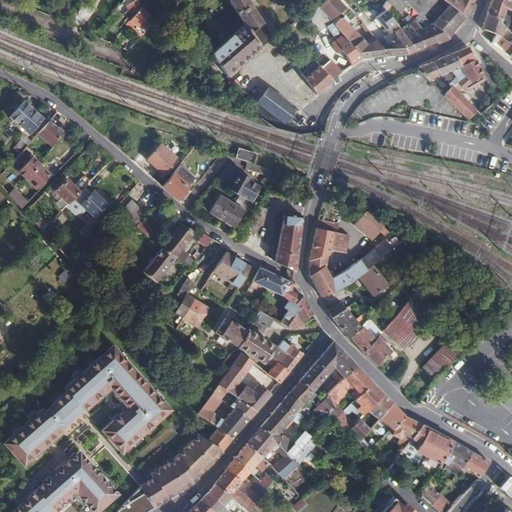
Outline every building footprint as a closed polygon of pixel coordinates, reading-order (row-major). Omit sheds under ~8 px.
[(244,0),(227,0),(243,24),(209,54),(210,56),(204,60),(220,81),(227,76),(270,39),(244,0)] [(311,0),(329,19),(340,11),(330,0),(311,0)] [(408,3),(403,0),(386,0),(400,12),(408,3)] [(403,0),(408,3),(419,10),(425,0),(403,0)] [(425,0),(419,10),(425,16),(434,0),(425,0)] [(444,0),(449,5),(463,17),(466,12),(473,1),(473,0),(444,0)] [(505,8),(490,0),(489,0),(488,3),(486,8),(486,11),(485,13),(499,22),(498,25),(503,29),(509,22),(501,17),(505,8)] [(511,0),(490,0),(505,8),(511,11),(511,0)] [(449,5),(434,23),(448,36),(451,32),(460,21),(463,17),(449,5)] [(140,6),(128,20),(136,27),(147,14),(140,6)] [(382,44),(389,55),(406,54),(423,46),(411,34),(385,10),(378,16),(389,28),(385,31),(390,37),(382,44)] [(324,27),(332,38),(341,32),(334,23),(342,16),(344,15),(340,11),(329,19),(328,24),(324,27)] [(499,22),(485,13),(483,20),(481,26),(495,34),(491,42),(495,45),(499,36),(503,29),(498,25),(499,22)] [(408,18),(421,29),(435,41),(437,44),(448,39),(448,36),(434,23),(432,22),(428,27),(411,14),(408,18)] [(368,46),(342,16),(334,23),(341,32),(343,35),(361,58),(373,57),(389,55),(382,44),(378,40),(368,46)] [(421,29),(411,34),(423,46),(429,43),(435,41),(421,29)] [(334,40),(329,43),(335,54),(340,50),(350,65),(355,62),(361,58),(343,35),(334,41),(334,40)] [(499,36),(495,45),(511,58),(511,38),(508,42),(499,36)] [(460,50),(453,53),(466,75),(454,86),(445,94),(468,119),(477,112),(471,104),(459,92),(463,88),(464,90),(469,91),(485,80),(467,47),(460,50)] [(444,56),(433,61),(443,74),(454,69),(458,76),(451,83),(454,86),(466,75),(453,53),(444,56)] [(330,61),(322,67),(332,79),(340,72),(330,61)] [(426,63),(419,66),(430,79),(443,74),(433,61),(426,63)] [(310,71),(303,77),(315,94),(320,89),(332,79),(322,67),(321,66),(313,73),(310,71)] [(268,88),(257,102),(284,122),(292,115),(285,108),(287,107),(268,88)] [(22,102),(9,117),(28,134),(41,119),(22,102)] [(62,132),(49,120),(36,134),(52,147),(63,135),(61,134),(62,132)] [(26,145),(29,142),(21,134),(17,138),(20,141),(12,150),(18,155),(26,145)] [(158,144),(145,159),(162,173),(175,158),(158,144)] [(30,160),(18,172),(34,188),(46,176),(30,160)] [(56,161),(46,170),(51,175),(61,166),(56,161)] [(161,186),(177,200),(188,186),(172,173),(161,186)] [(0,185),(20,208),(26,202),(0,174),(0,185)] [(230,188),(240,195),(247,200),(257,185),(239,174),(230,188)] [(67,205),(78,193),(65,180),(54,192),(67,205)] [(80,204),(93,218),(106,205),(92,191),(80,204)] [(232,226),(248,201),(247,200),(240,195),(233,205),(219,195),(208,211),(232,226)] [(355,200),(346,210),(358,219),(366,208),(355,200)] [(130,201),(120,211),(136,226),(141,220),(145,216),(130,201)] [(386,221),(366,208),(358,219),(377,233),(386,221)] [(298,246),(302,215),(281,214),(280,221),(276,241),(273,261),(295,273),(298,246)] [(141,220),(136,226),(136,227),(148,238),(148,237),(151,235),(149,233),(152,230),(141,220)] [(316,220),(315,228),(335,233),(337,226),(316,220)] [(178,225),(160,249),(175,258),(190,269),(196,261),(181,251),(194,233),(178,225)] [(86,240),(92,234),(84,226),(78,232),(86,240)] [(349,234),(335,233),(315,228),(309,260),(327,254),(329,253),(330,248),(346,252),(349,234)] [(248,233),(242,229),(236,239),(243,243),(248,233)] [(206,247),(212,239),(204,234),(199,241),(206,247)] [(360,257),(359,257),(366,266),(369,263),(398,239),(394,235),(388,240),(385,237),(362,257),(360,257)] [(175,258),(160,249),(142,271),(156,282),(175,258)] [(225,253),(213,272),(238,287),(249,267),(225,253)] [(327,254),(309,260),(310,276),(324,265),(325,267),(327,254)] [(359,257),(346,269),(351,278),(356,275),(366,266),(359,257)] [(366,266),(356,275),(373,295),(386,283),(369,263),(366,266)] [(324,265),(310,276),(320,296),(337,287),(331,278),(332,277),(325,267),(324,265)] [(258,267),(246,289),(253,293),(258,285),(273,292),(288,301),(294,304),(302,296),(291,290),(292,284),(258,267)] [(335,276),(332,277),(331,278),(337,287),(347,283),(351,278),(346,269),(335,276)] [(463,334),(483,310),(433,271),(412,295),(433,315),(435,313),(463,334)] [(182,318),(195,299),(186,293),(183,297),(173,312),(182,318)] [(408,343),(433,315),(412,295),(388,322),(408,343)] [(298,307),(295,310),(302,320),(313,314),(302,296),(294,304),(298,307)] [(209,308),(195,299),(182,318),(194,327),(195,327),(209,308)] [(328,310),(331,317),(348,338),(350,336),(360,325),(366,318),(364,316),(356,323),(342,307),(337,302),(336,301),(327,309),(328,310)] [(254,319),(266,326),(268,328),(274,320),(259,311),(256,316),(254,319)] [(292,315),(285,325),(288,328),(299,327),(294,320),(294,319),(292,315)] [(215,333),(236,347),(246,331),(224,317),(215,333)] [(173,330),(183,338),(194,327),(182,318),(174,329),(173,330)] [(254,319),(250,325),(262,332),(266,326),(254,319)] [(381,330),(401,350),(407,344),(386,324),(381,330)] [(360,325),(350,336),(363,351),(373,339),(360,325)] [(246,331),(236,347),(263,363),(273,346),(247,329),(246,331)] [(363,351),(376,364),(390,350),(384,344),(386,342),(378,333),(373,339),(363,351)] [(436,379),(465,348),(454,338),(450,343),(427,369),(436,379)] [(322,353),(298,380),(311,391),(333,366),(343,377),(355,365),(332,340),(326,348),(329,350),(325,355),(322,353)] [(288,347),(281,342),(278,347),(296,361),(302,354),(294,348),(295,346),(291,344),(288,347)] [(41,409),(3,444),(23,466),(45,446),(43,444),(48,439),(50,441),(60,432),(63,434),(85,414),(83,411),(104,392),(103,390),(108,386),(113,393),(114,392),(123,401),(122,402),(127,408),(123,412),(122,411),(101,431),(121,453),(169,409),(111,345),(63,389),(65,392),(43,412),(41,409)] [(296,361),(278,347),(271,357),(277,362),(288,371),(296,361)] [(240,352),(218,383),(227,390),(229,391),(231,389),(236,383),(242,377),(253,363),(240,352)] [(277,362),(271,357),(268,362),(273,366),(277,362)] [(267,374),(278,383),(288,371),(277,362),(273,366),(271,369),(270,370),(267,374)] [(343,377),(327,391),(328,393),(336,404),(337,403),(352,386),(355,389),(350,393),(354,398),(371,382),(355,365),(343,377)] [(298,380),(290,391),(304,403),(313,393),(311,391),(298,380)] [(383,394),(371,382),(354,398),(359,404),(356,406),(362,413),(366,410),(383,394)] [(218,383),(211,392),(220,398),(227,390),(218,383)] [(242,401),(255,412),(269,394),(257,384),(242,401)] [(290,391),(280,402),(293,414),(294,415),(302,406),(304,403),(290,391)] [(211,392),(206,398),(214,405),(220,398),(211,392)] [(336,404),(328,393),(318,405),(317,409),(325,417),(331,410),(336,404)] [(378,417),(392,403),(383,394),(366,410),(370,414),(358,425),(360,427),(363,431),(378,417)] [(206,398),(202,404),(210,411),(214,405),(206,398)] [(342,409),(336,415),(334,416),(339,422),(356,406),(359,404),(354,398),(350,401),(346,406),(342,409)] [(232,402),(230,405),(234,408),(250,418),(255,412),(242,401),(241,400),(237,405),(232,402)] [(294,456),(312,435),(305,427),(302,430),(295,438),(292,436),(289,438),(280,430),(293,414),(280,402),(260,426),(289,451),(294,456)] [(336,404),(331,410),(336,415),(342,409),(337,403),(336,404)] [(391,431),(402,415),(392,403),(378,417),(388,428),(391,431)] [(202,404),(198,408),(195,411),(207,420),(217,428),(231,439),(242,427),(227,416),(223,421),(210,411),(202,404)] [(302,406),(294,415),(302,422),(302,424),(313,417),(302,406)] [(356,406),(339,422),(345,428),(346,428),(362,413),(356,406)] [(234,408),(227,416),(242,427),(250,418),(234,408)] [(317,414),(313,417),(320,423),(322,420),(317,414)] [(402,432),(411,437),(421,424),(402,415),(391,431),(389,434),(397,438),(402,432)] [(399,453),(432,476),(441,461),(452,441),(421,424),(411,437),(399,453)] [(283,475),(298,459),(294,456),(289,451),(260,426),(246,442),(263,456),(272,446),(276,449),(278,448),(286,454),(274,466),(283,475)] [(351,435),(355,440),(359,436),(363,431),(360,427),(351,435)] [(217,428),(207,439),(221,451),(231,439),(217,428)] [(152,477),(144,482),(159,503),(165,499),(163,496),(175,488),(177,492),(192,482),(198,476),(195,473),(205,464),(207,467),(213,461),(221,451),(207,439),(198,432),(172,459),(150,474),(152,477)] [(355,440),(366,451),(370,446),(359,436),(355,440)] [(271,462),(263,456),(246,442),(233,457),(248,470),(254,464),(263,471),(271,462)] [(17,507),(11,511),(52,511),(53,511),(55,511),(70,498),(69,497),(75,492),(92,511),(96,511),(117,494),(78,451),(67,461),(69,462),(57,473),(56,471),(48,479),(48,480),(44,484),(43,483),(31,494),(32,495),(18,508),(17,507)] [(463,468),(476,477),(489,461),(473,452),(463,468)] [(247,511),(261,511),(262,511),(253,502),(243,494),(234,486),(248,470),(233,457),(226,466),(227,468),(226,470),(215,483),(245,510),(247,511)] [(285,476),(300,461),(298,459),(283,475),(285,476)] [(461,467),(450,460),(446,464),(458,472),(461,467)] [(260,480),(267,486),(273,480),(266,474),(260,480)] [(243,494),(253,502),(267,486),(260,480),(257,478),(243,494)] [(144,482),(139,487),(152,508),(159,503),(144,482)] [(228,506),(234,511),(242,511),(245,510),(215,483),(206,492),(225,509),(228,506)] [(429,484),(419,495),(427,500),(432,505),(441,494),(429,484)] [(145,511),(152,508),(139,487),(115,511),(145,511)] [(225,509),(206,492),(194,506),(199,511),(227,511),(228,511),(225,509)] [(438,511),(439,511),(446,511),(452,505),(441,494),(432,505),(438,511)] [(408,511),(387,495),(371,511),(408,511)] [(293,507),(296,511),(298,511),(308,505),(304,500),(293,507)]
